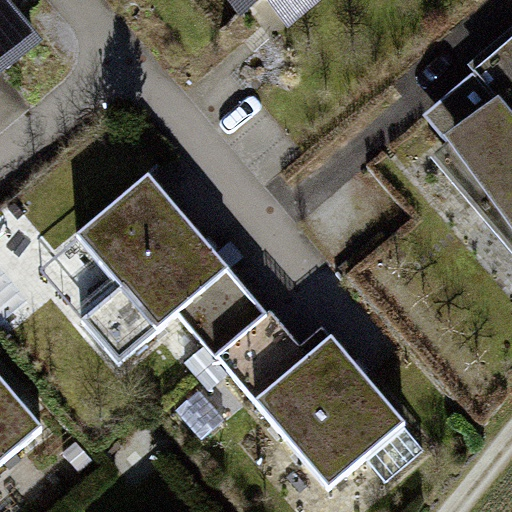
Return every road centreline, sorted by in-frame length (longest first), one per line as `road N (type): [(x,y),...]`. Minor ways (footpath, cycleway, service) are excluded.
road 1 (residential): [(125,57),(306,272)]
road 2 (residential): [(125,57),(0,167)]
